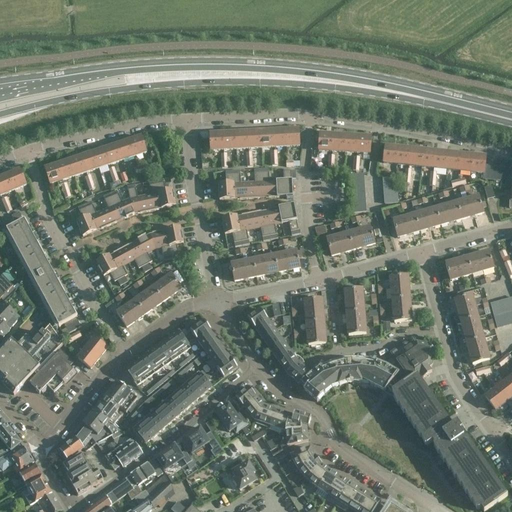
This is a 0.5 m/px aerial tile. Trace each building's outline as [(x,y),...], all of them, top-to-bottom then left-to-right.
[(299,130),(286,131),(287,147),(299,146),(299,130)] [(274,148),(273,131),(261,132),(261,148),(274,148)] [(273,131),(274,148),(287,147),(286,131),(273,131)] [(261,148),(261,132),(248,133),(249,149),(261,148)] [(236,150),(236,133),(223,134),(224,150),(236,150)] [(249,149),(248,133),(236,133),(236,150),(249,149)] [(224,150),(223,134),(210,134),(211,151),(224,150)] [(332,151),(333,136),(320,135),(320,151),(332,151)] [(332,151),(345,152),(345,136),(333,136),(332,151)] [(357,153),(358,137),(345,136),(345,152),(357,153)] [(141,137),(129,141),(134,156),(147,152),(141,137)] [(371,137),(358,137),(357,153),(370,153),(371,137)] [(122,160),(134,156),(129,141),(117,145),(122,160)] [(122,160),(117,145),(106,149),(111,164),(122,160)] [(397,164),(398,148),(385,147),(384,163),(397,164)] [(409,165),(411,150),(398,148),(397,164),(409,165)] [(106,149),(94,153),(99,168),(111,164),(106,149)] [(421,167),(423,151),(411,150),(409,165),(421,167)] [(434,168),(436,152),(423,151),(421,167),(434,168)] [(448,154),(436,152),(434,168),(446,169),(448,154)] [(87,172),(99,168),(94,153),(82,157),(87,172)] [(225,169),(224,154),(221,155),(222,163),(212,163),(212,169),(222,168),(222,169),(225,169)] [(460,155),(448,154),(446,169),(459,171),(460,155)] [(473,156),(460,155),(459,171),(471,172),(473,156)] [(485,158),(473,156),(471,172),(483,173),(483,178),(490,179),(491,167),(484,166),(485,158)] [(70,161),(75,176),(87,172),(82,157),(70,161)] [(75,176),(70,161),(58,165),(63,180),(75,176)] [(63,180),(58,165),(46,169),(51,184),(63,180)] [(269,198),(269,199),(278,198),(277,182),(270,182),(269,169),(262,170),(263,198),(269,198)] [(20,170),(8,175),(14,190),(26,185),(20,170)] [(258,199),(263,198),(262,170),(254,170),(255,183),(248,183),(249,200),(258,199)] [(219,195),(220,201),(234,200),(233,171),(226,172),(226,185),(219,185),(219,187),(218,187),(219,195)] [(240,200),(249,200),(248,183),(241,184),(240,171),(233,171),(234,200),(240,200)] [(287,198),(287,200),(293,199),(292,181),(292,179),(296,179),(296,171),(283,172),(284,181),(277,182),(278,198),(287,198)] [(350,175),(353,213),(366,212),(363,174),(350,175)] [(0,187),(3,195),(14,190),(8,175),(0,178),(0,187)] [(162,209),(176,206),(175,200),(174,193),(173,193),(173,190),(166,192),(163,179),(156,180),(162,209)] [(156,210),(162,209),(156,180),(149,182),(151,195),(145,196),(148,212),(157,210),(156,210)] [(140,213),(148,212),(145,196),(138,197),(135,185),(127,186),(130,199),(135,214),(140,213)] [(490,187),(484,189),(487,200),(493,199),(490,187)] [(126,218),(134,215),(134,214),(135,214),(130,199),(122,202),(117,190),(110,194),(121,220),(126,218)] [(117,223),(116,222),(121,220),(110,194),(103,196),(108,208),(102,211),(109,226),(117,223)] [(468,200),(472,216),(483,213),(482,209),(481,203),(479,197),(468,200)] [(24,200),(18,204),(21,208),(27,204),(24,200)] [(472,216),(468,200),(457,203),(462,219),(472,216)] [(96,231),(101,229),(109,226),(102,211),(96,213),(91,202),(84,205),(96,231)] [(297,221),(294,203),(287,204),(288,206),(279,208),(282,224),(289,222),(292,236),(296,235),(295,231),(299,230),(297,221)] [(457,203),(447,206),(451,222),(462,219),(457,203)] [(81,231),(83,237),(96,231),(84,205),(78,207),(83,219),(77,222),(78,224),(77,225),(80,232),(81,231)] [(447,206),(436,209),(441,225),(451,222),(447,206)] [(270,240),(278,239),(275,225),(282,224),(279,208),(270,210),(265,211),(270,240)] [(430,228),(441,225),(436,209),(426,212),(430,228)] [(261,228),(263,241),(270,240),(265,211),(260,212),(259,212),(251,213),(254,229),(261,228)] [(420,231),(430,228),(426,212),(415,215),(420,231)] [(64,337),(81,328),(76,318),(78,318),(74,310),(73,311),(65,295),(66,295),(58,282),(44,257),(45,257),(38,243),(37,244),(29,228),(26,221),(24,222),(19,213),(12,217),(16,226),(7,231),(22,258),(19,260),(21,264),(24,262),(33,279),(28,281),(30,286),(35,284),(42,296),(40,298),(42,302),(44,300),(59,328),(65,325),(68,331),(63,334),(64,337)] [(250,245),(247,231),(254,229),(251,213),(242,215),(242,216),(237,217),(242,246),(250,245)] [(409,234),(420,231),(415,215),(404,218),(409,234)] [(232,234),(235,247),(242,246),(237,217),(222,219),(223,225),(222,225),(224,233),(225,233),(225,235),(232,234)] [(398,237),(409,234),(404,218),(393,221),(398,237)] [(360,231),(364,247),(375,244),(371,227),(360,231)] [(181,233),(180,228),(166,230),(172,259),(179,257),(176,245),(183,243),(183,241),(182,233),(181,233)] [(162,247),(164,260),(172,259),(166,230),(161,232),(161,231),(152,233),(150,234),(155,249),(162,247)] [(354,250),(364,247),(360,231),(349,234),(354,250)] [(149,263),(152,262),(147,253),(155,249),(150,234),(145,236),(138,240),(133,243),(148,271),(152,269),(149,263)] [(343,253),(354,250),(349,234),(338,237),(343,253)] [(332,256),(343,253),(338,237),(327,240),(332,256)] [(139,269),(141,267),(144,273),(148,271),(133,243),(128,245),(121,249),(128,263),(134,260),(139,269)] [(128,282),(125,276),(127,275),(123,266),(128,263),(121,249),(113,253),(109,256),(124,284),(128,282)] [(505,250),(499,252),(502,259),(507,257),(505,250)] [(286,254),(289,270),(300,268),(297,251),(286,254)] [(489,252),(478,255),(483,271),(494,268),(489,252)] [(286,254),(275,256),(278,273),(289,270),(286,254)] [(483,271),(478,255),(468,258),(472,274),(483,271)] [(117,280),(120,286),(124,284),(109,256),(96,263),(99,268),(98,268),(102,275),(103,274),(104,277),(110,273),(114,282),(117,280)] [(278,273),(275,256),(264,258),(267,275),(278,273)] [(267,275),(264,258),(253,260),(257,277),(267,275)] [(468,258),(457,261),(462,277),(472,274),(468,258)] [(253,260),(242,263),(246,279),(257,277),(253,260)] [(462,277),(457,261),(446,264),(451,280),(462,277)] [(235,282),(246,279),(242,263),(231,265),(235,282)] [(497,270),(492,272),(495,283),(500,281),(497,270)] [(163,281),(173,295),(182,289),(172,275),(163,281)] [(0,299),(13,287),(2,276),(0,278),(0,299)] [(392,289),(409,287),(408,276),(397,277),(391,277),(392,289)] [(173,295),(163,281),(154,288),(164,302),(173,295)] [(393,300),(410,298),(409,287),(392,289),(393,300)] [(154,288),(145,294),(155,308),(164,302),(154,288)] [(346,302),(363,301),(362,289),(345,291),(346,302)] [(136,301),(146,314),(155,308),(145,294),(136,301)] [(455,300),(458,311),(475,306),(472,295),(455,300)] [(394,310),(411,309),(410,298),(393,300),(394,310)] [(306,312),(323,310),(322,299),(305,301),(306,312)] [(511,311),(511,310),(509,300),(503,301),(506,313),(511,311)] [(137,321),(146,314),(136,301),(127,307),(137,321)] [(347,313),(364,311),(363,301),(346,302),(347,313)] [(506,313),(503,301),(497,303),(500,314),(506,313)] [(20,318),(4,303),(1,306),(0,307),(0,340),(10,330),(10,329),(20,318)] [(500,314),(497,303),(491,304),(494,316),(500,314)] [(30,305),(26,310),(31,314),(35,309),(30,305)] [(477,317),(475,306),(458,311),(461,321),(477,317)] [(128,327),(137,321),(127,307),(118,314),(128,327)] [(412,320),(411,309),(394,310),(395,322),(412,320)] [(252,324),(264,316),(260,310),(256,313),(254,310),(246,316),(252,324)] [(306,312),(307,323),(324,321),(323,310),(306,312)] [(348,324),(365,322),(364,311),(347,313),(348,324)] [(509,324),(506,313),(500,314),(503,326),(509,324)] [(497,328),(503,326),(500,314),(494,316),(497,328)] [(264,316),(252,324),(257,332),(270,324),(264,316)] [(291,325),(290,317),(283,318),(283,326),(291,325)] [(480,328),(477,317),(461,321),(464,332),(480,328)] [(308,334),(325,332),(324,321),(307,323),(308,334)] [(197,341),(211,331),(204,322),(190,332),(197,341)] [(366,334),(365,322),(348,324),(349,335),(366,334)] [(270,324),(257,332),(263,340),(275,332),(270,324)] [(34,344),(26,336),(17,346),(9,339),(0,349),(0,378),(5,383),(3,385),(14,395),(27,381),(40,368),(43,365),(55,353),(64,344),(60,339),(55,332),(50,325),(34,344)] [(467,343),(483,338),(480,328),(464,332),(467,343)] [(204,350),(218,341),(211,331),(197,341),(204,350)] [(73,336),(76,341),(82,338),(79,332),(73,336)] [(269,348),(281,340),(275,332),(263,340),(269,348)] [(326,344),(325,332),(308,334),(309,345),(326,344)] [(168,340),(180,357),(190,349),(179,333),(168,340)] [(69,344),(76,341),(73,336),(66,339),(69,344)] [(470,353),(486,349),(483,338),(467,343),(470,353)] [(86,349),(98,359),(107,349),(94,339),(86,349)] [(168,340),(157,348),(169,364),(180,357),(168,340)] [(274,356),(287,348),(281,340),(269,348),(274,356)] [(210,360),(224,350),(218,341),(204,350),(210,360)] [(449,427),(417,382),(431,372),(428,367),(431,365),(433,353),(434,352),(428,344),(427,344),(416,342),(412,345),(405,344),(391,354),(394,358),(389,361),(392,367),(398,363),(409,380),(406,383),(391,393),(395,399),(396,402),(399,402),(401,405),(400,405),(401,410),(404,410),(406,412),(405,413),(407,418),(409,417),(411,420),(410,421),(412,426),(415,425),(417,429),(416,430),(419,433),(420,433),(422,436),(422,437),(424,442),(425,440),(428,444),(427,445),(427,446),(433,442),(435,445),(434,446),(436,451),(438,450),(440,454),(439,454),(441,459),(443,458),(446,462),(445,463),(447,467),(449,466),(452,469),(451,470),(453,475),(454,474),(457,477),(456,478),(458,483),(460,482),(462,485),(462,486),(463,490),(466,490),(468,493),(467,493),(468,498),(471,498),(473,501),(472,502),(474,507),(476,505),(478,509),(477,510),(478,510),(481,509),(482,511),(485,511),(508,497),(507,496),(505,497),(459,433),(462,431),(456,424),(452,427),(451,425),(449,427)] [(157,348),(147,355),(158,372),(169,364),(157,348)] [(290,352),(287,348),(274,356),(280,365),(295,354),(296,353),(293,349),(290,352)] [(90,369),(98,359),(86,349),(78,359),(90,369)] [(486,349),(470,353),(473,364),(489,360),(486,349)] [(57,354),(55,353),(43,365),(62,384),(69,378),(70,379),(76,374),(69,367),(73,363),(61,350),(57,354)] [(217,369),(231,359),(224,350),(210,360),(217,369)] [(296,356),(295,354),(280,365),(288,375),(295,382),(306,371),(306,368),(305,364),(305,362),(304,361),(302,359),(299,357),(296,356)] [(148,379),(158,372),(147,355),(136,363),(148,379)] [(179,366),(181,369),(195,358),(193,355),(179,366)] [(501,367),(507,363),(504,358),(498,363),(501,367)] [(238,369),(231,359),(217,369),(224,379),(238,369)] [(306,371),(295,382),(299,385),(300,384),(306,389),(304,391),(314,400),(320,393),(322,395),(322,396),(322,397),(323,395),(332,388),(331,384),(337,382),(339,386),(346,383),(347,384),(353,383),(361,384),(362,379),(369,380),(368,384),(385,393),(399,374),(388,367),(376,362),(375,365),(364,363),(351,362),(344,363),(332,366),(322,370),(320,368),(310,375),(306,371)] [(137,387),(148,379),(136,363),(125,371),(137,387)] [(191,364),(178,376),(180,378),(194,367),(191,364)] [(43,365),(40,368),(27,381),(28,382),(29,381),(37,388),(35,390),(39,394),(47,386),(53,393),(62,384),(43,365)] [(173,371),(160,382),(162,385),(176,374),(173,371)] [(182,388),(195,403),(212,388),(208,383),(210,381),(202,372),(200,374),(199,373),(182,388)] [(157,394),(159,396),(174,384),(171,381),(157,394)] [(511,390),(505,381),(495,389),(505,402),(511,396),(511,390)] [(162,385),(160,382),(146,393),(149,396),(162,385)] [(117,383),(105,397),(110,400),(120,409),(126,414),(128,411),(130,413),(136,406),(134,404),(137,400),(117,383)] [(182,388),(164,403),(178,418),(195,403),(182,388)] [(240,412),(244,409),(257,398),(249,388),(233,402),(240,412)] [(495,410),(505,402),(495,389),(485,397),(495,410)] [(148,405),(159,396),(157,394),(146,403),(145,404),(147,407),(148,405)] [(116,414),(120,409),(110,400),(105,397),(95,410),(114,425),(120,418),(116,414)] [(263,405),(257,398),(244,409),(250,416),(263,405)] [(178,418),(164,403),(148,416),(162,432),(178,418)] [(264,407),(263,405),(250,416),(254,421),(253,423),(261,426),(267,408),(264,407)] [(229,406),(216,415),(229,433),(233,430),(236,434),(248,426),(239,412),(235,415),(229,406)] [(143,410),(141,408),(129,420),(132,423),(143,410)] [(276,411),(267,408),(261,426),(269,429),(270,427),(276,411)] [(73,436),(76,439),(87,453),(96,445),(112,436),(114,440),(124,435),(113,426),(114,425),(95,410),(81,427),(73,436)] [(293,417),(276,411),(270,427),(285,433),(286,439),(307,435),(307,428),(307,425),(308,424),(305,423),(307,418),(294,414),(293,417)] [(146,445),(162,432),(148,416),(133,430),(146,445)] [(0,464),(10,459),(10,458),(13,456),(11,454),(21,446),(1,422),(0,422),(0,440),(5,447),(0,450),(0,464)] [(210,422),(206,425),(210,432),(215,429),(210,422)] [(219,446),(210,433),(205,436),(200,429),(182,440),(192,455),(210,443),(214,450),(219,446)] [(263,432),(252,439),(254,442),(265,436),(263,432)] [(308,442),(307,435),(286,439),(287,443),(280,447),(283,451),(288,448),(287,447),(308,442)] [(87,453),(76,439),(61,452),(68,462),(84,450),(87,453)] [(122,466),(123,468),(143,455),(135,444),(132,439),(121,447),(105,457),(115,471),(122,466)] [(114,442),(107,447),(111,452),(118,448),(114,442)] [(271,442),(267,444),(272,451),(275,449),(271,442)] [(20,474),(33,464),(21,446),(11,454),(13,456),(10,458),(10,459),(20,475),(20,474)] [(165,471),(183,460),(187,465),(190,463),(184,453),(179,456),(173,448),(157,458),(165,471)] [(297,468),(315,457),(310,449),(291,457),(287,459),(289,462),(293,460),(297,468)] [(72,485),(93,473),(82,455),(63,466),(69,475),(66,476),(72,485)] [(315,457),(297,468),(297,470),(305,479),(321,464),(315,457)] [(148,463),(158,477),(163,474),(154,460),(148,463)] [(234,470),(234,471),(232,472),(236,479),(234,481),(240,491),(256,482),(252,475),(255,473),(249,463),(238,469),(237,469),(234,470)] [(140,470),(150,484),(153,482),(151,479),(156,475),(148,464),(140,470)] [(323,466),(321,464),(305,479),(307,481),(317,489),(329,471),(323,466)] [(35,466),(20,474),(20,475),(19,475),(24,484),(13,489),(15,493),(25,487),(42,478),(35,466)] [(131,476),(139,488),(141,486),(144,484),(146,487),(150,484),(140,470),(131,476)] [(93,474),(93,473),(72,485),(74,489),(73,489),(78,497),(104,482),(97,471),(93,474)] [(339,478),(329,471),(317,489),(318,489),(328,495),(339,478)] [(165,475),(145,492),(142,494),(137,497),(135,499),(140,507),(148,501),(153,511),(158,507),(160,508),(175,495),(174,492),(165,476),(165,475)] [(30,508),(38,504),(52,496),(42,478),(25,487),(30,494),(24,497),(30,508)] [(128,478),(126,480),(128,483),(134,491),(128,495),(132,501),(135,499),(137,497),(142,494),(138,488),(139,488),(134,481),(131,483),(128,478)] [(335,506),(350,483),(349,484),(339,478),(328,495),(325,500),(335,506)] [(134,491),(128,483),(106,498),(106,497),(84,511),(104,511),(110,508),(128,495),(134,491)] [(335,506),(344,511),(346,511),(361,490),(350,483),(335,506)] [(360,511),(371,496),(361,490),(346,511),(360,511)] [(52,496),(38,504),(42,511),(43,511),(48,510),(58,504),(52,496)] [(374,511),(381,502),(371,496),(360,511),(374,511)] [(151,511),(153,511),(148,501),(140,507),(131,511),(151,511)] [(178,503),(171,511),(172,511),(183,511),(185,509),(178,503)] [(408,511),(393,503),(391,508),(388,511),(408,511)]
